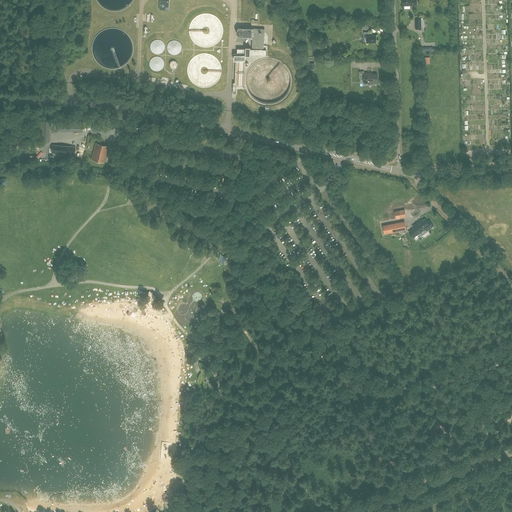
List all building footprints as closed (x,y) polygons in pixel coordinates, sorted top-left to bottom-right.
[(169,10),(169,1),(160,0),(159,10),(169,10)] [(417,22),(416,22),(416,29),(419,28),(421,28),(421,27),(423,27),(424,27),(424,20),(423,20),(423,18),(421,18),(421,19),(419,19),(417,19),(417,22)] [(265,29),(238,28),(238,37),(252,37),(252,49),(237,49),(237,53),(234,53),(234,60),(237,61),(236,86),(233,86),(233,94),(236,94),(236,88),(243,89),(244,86),(243,86),(244,61),(245,61),(246,56),(250,56),(266,56),(266,50),(264,50),(265,29)] [(366,42),(376,42),(376,35),(369,35),(369,32),(363,32),(363,36),(366,36),(366,42)] [(368,84),(378,83),(377,74),(371,74),(371,72),(364,73),(364,82),(368,82),(368,84)] [(475,105),(475,114),(483,114),(482,109),(486,109),(485,104),(475,105)] [(102,131),(103,124),(93,123),(92,130),(102,131)] [(104,163),(108,146),(95,143),(91,159),(104,163)] [(51,153),(75,155),(75,147),(52,145),(51,153)] [(405,210),(395,212),(396,218),(406,217),(405,210)] [(429,220),(427,222),(425,219),(421,222),(420,221),(413,226),(414,228),(409,232),(413,237),(426,228),(428,230),(433,226),(429,220)] [(405,221),(383,226),(384,234),(398,231),(406,230),(405,221)]
